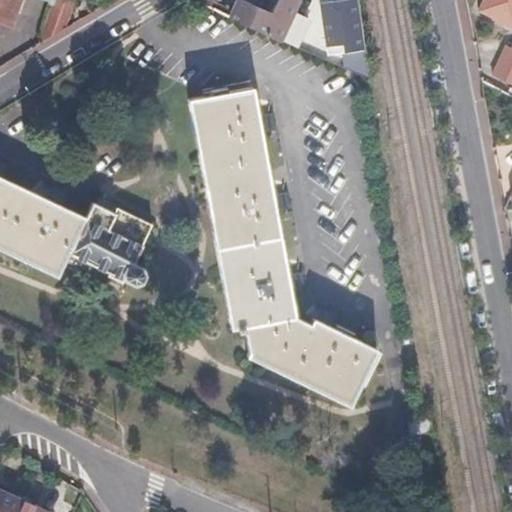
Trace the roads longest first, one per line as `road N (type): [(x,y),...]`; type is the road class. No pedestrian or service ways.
road 1 (residential): [(511,378),(443,0)]
road 2 (residential): [(146,0),(0,89)]
road 3 (residential): [(212,511),(94,460)]
